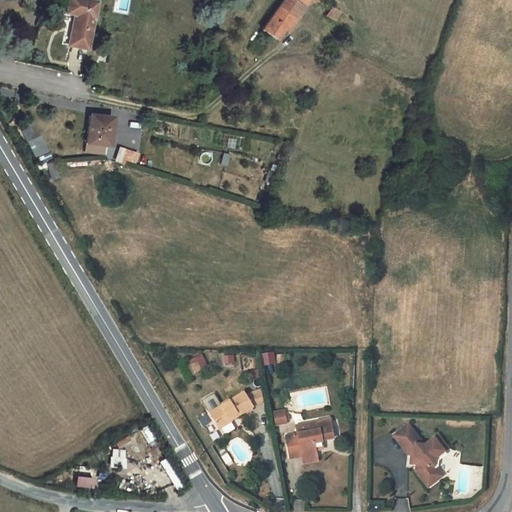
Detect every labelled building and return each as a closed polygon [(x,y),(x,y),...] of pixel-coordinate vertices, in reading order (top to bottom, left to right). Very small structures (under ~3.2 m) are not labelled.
[(94,3),(79,0),(67,0),(65,13),(73,15),(67,45),(84,49),(94,3)] [(282,0),(260,31),(274,40),(281,30),(290,17),(294,19),(306,2),(310,5),(312,2),(314,4),(316,0),(315,0),(282,0)] [(339,12),(330,7),(326,16),(334,21),(339,12)] [(290,17),(281,30),(284,32),(294,19),(290,17)] [(111,37),(102,36),(100,48),(109,50),(111,37)] [(111,118),(89,115),(86,144),(106,146),(107,137),(109,137),(111,118)] [(262,353),(262,366),(274,365),(274,352),(262,353)] [(228,400),(212,410),(216,416),(213,417),(220,428),(231,421),(230,420),(229,418),(236,413),(238,416),(253,407),(252,406),(263,402),(260,390),(245,395),(243,392),(229,401),(228,400)] [(284,411),(275,413),(277,425),(287,423),(286,419),(285,414),(284,411)] [(311,432),(286,436),(291,458),(302,456),(303,458),(316,456),(315,450),(323,449),(321,440),(333,438),(330,420),(317,422),(318,426),(310,427),(311,432)] [(409,424),(394,436),(408,454),(411,455),(415,455),(413,464),(417,464),(416,471),(428,487),(442,476),(436,468),(435,466),(435,459),(444,451),(448,448),(438,435),(425,445),(423,445),(423,443),(409,424)] [(135,432),(123,438),(125,443),(137,438),(135,432)] [(162,457),(154,445),(149,449),(157,461),(162,457)] [(444,451),(435,459),(435,466),(436,468),(438,466),(439,460),(447,454),(444,451)] [(316,456),(303,458),(304,464),(317,461),(316,456)] [(116,458),(111,458),(111,468),(124,469),(124,459),(116,458)] [(72,477),(72,488),(89,488),(89,478),(72,477)]
